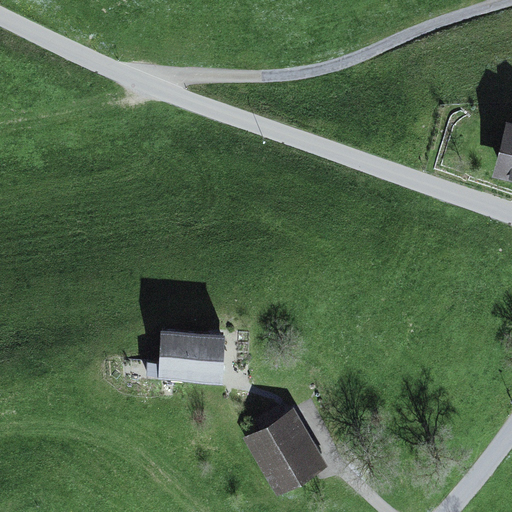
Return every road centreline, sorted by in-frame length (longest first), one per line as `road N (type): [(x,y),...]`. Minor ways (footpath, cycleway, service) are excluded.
road 1 (tertiary): [(511,209),(0,11)]
road 2 (track): [(158,74),(272,80),(350,62),(511,0)]
